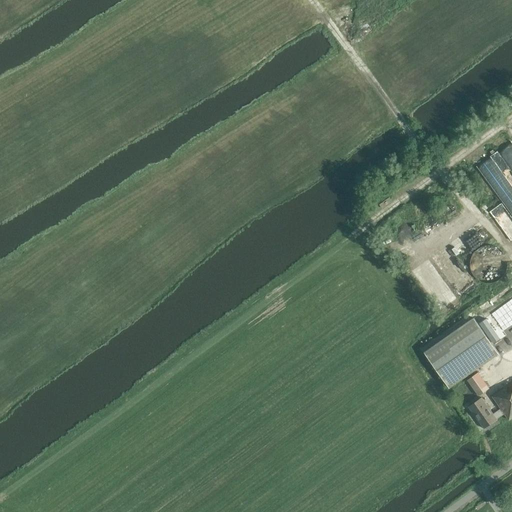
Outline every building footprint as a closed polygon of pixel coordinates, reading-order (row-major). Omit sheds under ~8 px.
[(511,143),(480,164),(511,213),(511,181),(509,177),(511,175),(511,143)] [(471,267),(493,272),(495,261),(501,263),(504,252),(476,246),(471,267)] [(449,307),(459,299),(450,288),(440,297),(449,307)] [(427,350),(451,387),(499,354),(475,318),(427,350)] [(489,388),(479,373),(468,380),(479,395),(489,388)] [(511,383),(493,396),(501,408),(494,414),(482,398),(469,407),(485,428),(505,414),(510,420),(511,418),(511,383)]
